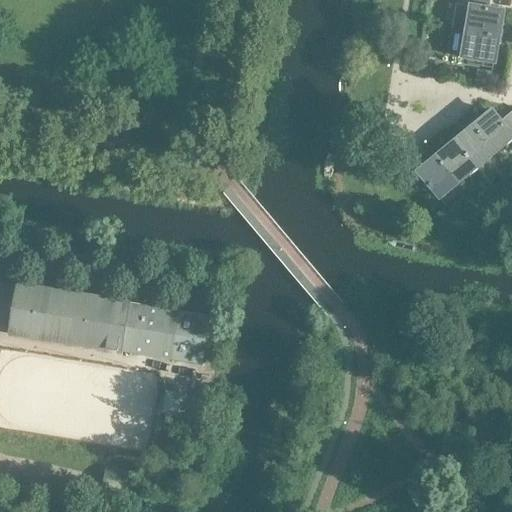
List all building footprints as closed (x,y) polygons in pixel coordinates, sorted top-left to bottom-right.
[(487,8),(488,0),(459,0),(459,5),(472,7),(472,6),(487,8)] [(498,37),(502,11),(487,8),(472,6),(472,7),(467,31),(498,37)] [(494,62),(498,37),(467,31),(463,57),(494,62)] [(435,55),(420,53),(419,53),(416,75),(431,77),(435,55)] [(511,136),(511,134),(502,122),(493,111),(474,126),(494,151),(511,136)] [(511,113),(502,122),(511,134),(511,113)] [(494,151),(474,126),(456,142),(476,166),(494,151)] [(476,166),(456,142),(437,157),(457,181),(476,166)] [(457,181),(437,157),(419,172),(439,197),(457,181)] [(201,364),(209,317),(17,286),(9,333),(201,364)] [(184,416),(188,394),(166,390),(162,412),(184,416)] [(130,502),(135,470),(103,464),(98,497),(130,502)]
